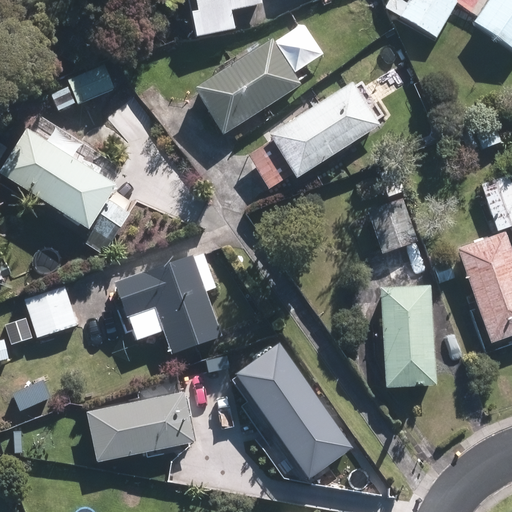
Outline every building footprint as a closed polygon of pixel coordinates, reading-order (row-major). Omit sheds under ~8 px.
[(253,0),(186,0),(192,21),(182,24),(187,43),(227,32),(222,13),(255,5),(253,0)] [(452,5),(443,0),(408,0),(396,21),(430,41),(452,5)] [(511,50),(511,0),(491,0),(473,24),(511,52),(511,50)] [(292,88),(267,49),(192,97),(217,136),(292,88)] [(107,97),(98,72),(62,85),(71,110),(107,97)] [(370,128),(345,91),(265,143),(290,181),(370,128)] [(126,214),(104,202),(120,173),(27,121),(0,170),(0,191),(85,238),(79,249),(101,261),(126,214)] [(505,145),(498,124),(477,131),(484,152),(505,145)] [(511,211),(502,182),(479,190),(494,232),(511,226),(511,211)] [(395,205),(365,217),(380,253),(410,241),(395,205)] [(511,281),(498,241),(454,256),(485,345),(511,335),(511,281)] [(187,265),(111,291),(120,319),(149,309),(165,355),(212,339),(187,265)] [(58,293),(22,305),(34,341),(70,330),(58,293)] [(422,296),(377,298),(381,388),(426,386),(422,296)] [(354,464),(283,401),(253,434),(324,497),(354,464)] [(233,450),(187,438),(178,472),(224,484),(233,450)] [(146,483),(109,478),(107,498),(143,503),(146,483)]
